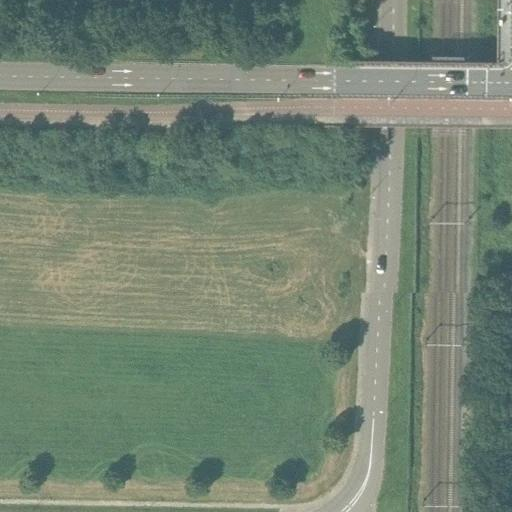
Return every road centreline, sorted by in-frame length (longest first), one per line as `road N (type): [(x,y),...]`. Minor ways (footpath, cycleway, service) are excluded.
road 1 (secondary): [(0,74),(511,85)]
road 2 (tertiary): [(357,506),(379,452),(386,0)]
